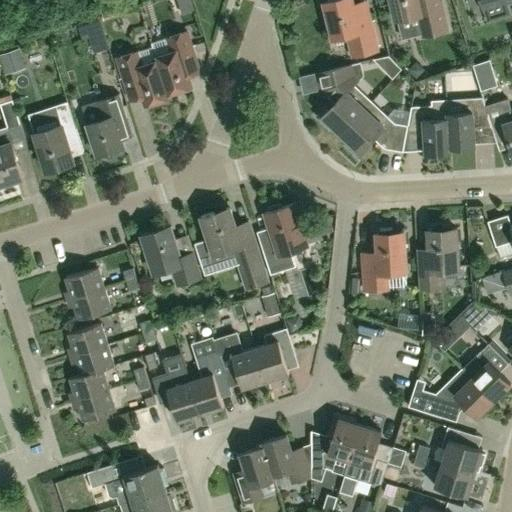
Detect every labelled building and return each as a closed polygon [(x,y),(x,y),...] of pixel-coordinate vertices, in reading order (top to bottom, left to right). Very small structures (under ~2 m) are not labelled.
[(379,49),(371,17),(372,17),(367,0),(360,0),(353,2),(352,0),(330,0),(324,2),(333,38),(347,35),(352,56),(379,49)] [(441,0),(390,0),(395,20),(418,15),(422,36),(448,30),(441,0)] [(187,31),(167,38),(167,37),(152,42),(168,93),(173,92),(177,94),(184,92),(186,88),(191,86),(188,76),(203,71),(197,54),(195,55),(187,31)] [(138,50),(138,51),(117,58),(131,100),(144,96),(146,104),(152,103),(155,105),(163,103),(164,99),(170,97),(168,93),(152,42),(151,42),(153,46),(138,50)] [(331,125),(342,134),(373,102),(355,84),(364,74),(361,61),(314,73),(318,92),(328,104),(317,116),(329,127),(331,125)] [(102,119),(88,124),(97,154),(124,146),(122,138),(116,121),(127,117),(120,94),(97,102),(102,119)] [(492,128),(493,128),(485,105),(483,97),(463,98),(464,112),(450,113),(451,118),(453,147),(475,145),(475,143),(474,123),(490,122),(492,128)] [(511,111),(508,98),(485,105),(493,128),(494,133),(506,129),(511,149),(511,111)] [(0,103),(8,126),(21,122),(13,99),(0,103)] [(74,162),(72,155),(64,131),(76,128),(68,102),(44,109),(50,127),(35,132),(47,170),(74,162)] [(408,125),(395,122),(373,102),(342,134),(351,143),(348,146),(360,157),(372,145),(369,142),(381,129),(392,140),(390,149),(403,151),(406,139),(408,125)] [(411,110),(408,125),(406,139),(408,132),(424,131),(425,150),(426,153),(451,152),(451,147),(453,147),(451,118),(433,119),(432,105),(412,106),(411,110)] [(11,141),(11,142),(6,127),(0,128),(0,184),(23,178),(11,141)] [(296,265),(291,250),(308,245),(299,217),(303,216),(298,201),(282,207),(280,202),(267,207),(268,211),(265,212),(276,246),(263,250),(271,274),(296,265)] [(247,288),(268,281),(249,220),(236,224),(230,207),(226,208),(223,205),(216,207),(216,211),(201,216),(210,243),(196,247),(202,264),(236,253),(247,288)] [(511,226),(508,214),(489,220),(496,245),(511,240),(511,226)] [(171,225),(142,235),(154,273),(178,266),(183,283),(202,277),(194,252),(181,256),(171,225)] [(376,233),(377,250),(360,251),(361,264),(363,264),(365,289),(390,288),(389,272),(407,271),(404,231),(401,231),(401,232),(393,233),(393,228),(379,228),(379,233),(376,233)] [(428,229),(429,245),(417,246),(420,287),(441,285),(440,270),(459,269),(457,228),(428,229)] [(68,300),(106,288),(99,266),(66,276),(70,290),(65,292),(68,300)] [(126,281),(136,278),(133,268),(123,271),(126,281)] [(106,288),(68,300),(70,307),(75,305),(79,319),(112,309),(106,288)] [(475,329),(490,315),(483,308),(475,301),(461,314),(471,325),(475,329)] [(462,333),(471,325),(461,314),(452,323),(462,333)] [(142,333),(154,329),(150,319),(139,322),(142,333)] [(70,355),(108,344),(101,323),(68,333),(72,346),(68,348),(70,355)] [(256,347),(266,380),(290,373),(285,359),(296,356),(288,328),(265,335),(267,343),(256,347)] [(154,329),(142,333),(146,343),(157,340),(154,329)] [(266,380),(256,347),(244,351),(239,336),(234,333),(215,339),(219,350),(228,378),(226,371),(237,368),(243,387),(266,380)] [(472,378),(471,379),(493,400),(511,383),(500,372),(509,363),(490,343),(463,369),(472,378)] [(81,374),(103,369),(114,365),(108,344),(70,355),(72,363),(77,361),(81,374)] [(217,381),(228,378),(219,350),(201,355),(198,361),(203,376),(190,380),(201,413),(224,406),(217,381)] [(157,367),(152,352),(145,355),(150,369),(157,367)] [(137,380),(147,377),(143,366),(133,370),(137,380)] [(177,420),(201,413),(190,380),(186,367),(167,373),(153,378),(155,385),(159,399),(170,396),(171,399),(177,420)] [(71,400),(109,389),(103,369),(81,374),(69,377),(73,391),(69,393),(71,400)] [(150,387),(147,377),(137,380),(140,390),(150,387)] [(493,400),(471,379),(462,387),(453,378),(436,395),(415,388),(409,406),(456,421),(460,410),(466,405),(477,416),(493,400)] [(109,389),(71,400),(73,408),(78,406),(82,420),(115,410),(109,389)] [(353,449),(361,424),(355,423),(357,419),(335,412),(331,439),(333,439),(332,444),(324,441),(312,441),(312,444),(312,449),(312,467),(324,467),(333,469),(337,456),(349,460),(353,449)] [(389,462),(373,457),(382,431),(361,424),(353,449),(349,460),(351,461),(347,476),(381,487),(389,462)] [(446,448),(442,462),(475,473),(482,450),(460,442),(464,431),(448,426),(441,447),(446,448)] [(312,449),(312,444),(311,444),(311,443),(303,445),(291,446),(287,434),(262,442),(264,446),(274,479),(275,478),(274,474),(288,470),(292,483),(312,477),(312,467),(312,449)] [(419,444),(416,454),(427,457),(430,447),(419,444)] [(240,453),(245,468),(232,472),(242,503),(264,496),(260,483),(274,479),(264,446),(240,453)] [(423,468),(427,457),(416,454),(413,464),(423,468)] [(121,504),(166,489),(163,480),(167,478),(164,468),(160,468),(158,464),(126,474),(122,461),(87,473),(87,472),(71,477),(76,493),(106,483),(110,495),(113,497),(118,495),(120,504),(121,504)] [(467,496),(475,473),(442,462),(434,486),(467,496)] [(173,511),(174,511),(177,510),(174,499),(170,499),(166,489),(121,504),(123,511),(130,511),(135,511),(173,511)]
